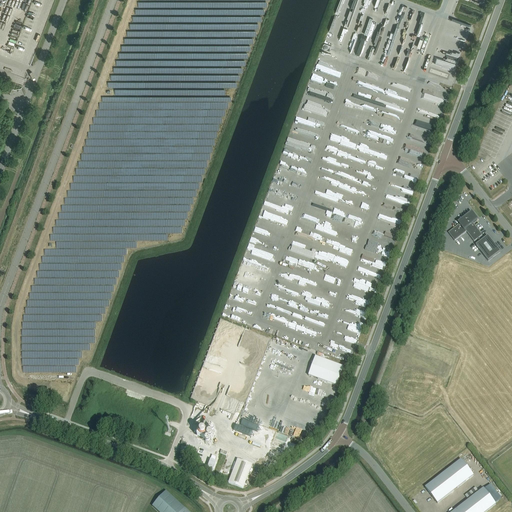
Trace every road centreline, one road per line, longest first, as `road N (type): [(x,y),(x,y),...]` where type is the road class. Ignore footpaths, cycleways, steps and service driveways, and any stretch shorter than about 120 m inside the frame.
road 1 (tertiary): [(0,307),(113,0)]
road 2 (unclassified): [(336,435),(441,160)]
road 3 (unclassified): [(165,467),(184,406),(89,371),(62,429)]
road 4 (unclassified): [(0,172),(63,0)]
road 5 (unclassified): [(441,160),(499,0)]
road 6 (unclassified): [(240,505),(277,486),(336,435)]
